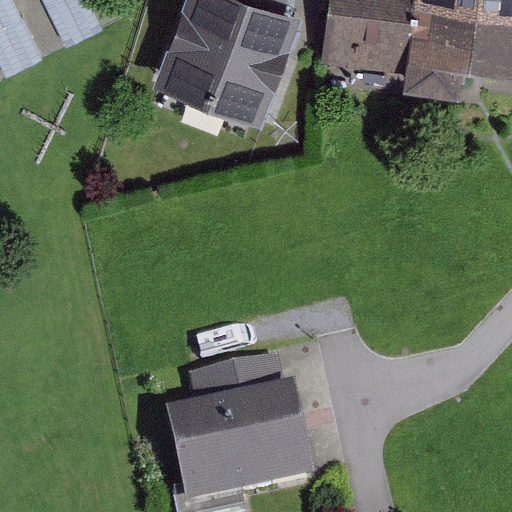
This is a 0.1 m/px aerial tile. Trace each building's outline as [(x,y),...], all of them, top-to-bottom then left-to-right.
[(42,58),(13,0),(0,0),(0,63),(6,76),(42,58)] [(89,0),(42,0),(65,47),(103,29),(89,0)] [(185,0),(154,84),(262,124),(302,16),(287,10),(290,0),(185,0)] [(511,73),(511,0),(329,0),(322,61),(407,71),(404,87),(461,95),(464,65),(511,73)] [(198,415),(168,421),(183,493),(173,495),(176,511),(251,511),(249,500),(316,486),(296,395),(286,397),(278,361),(190,380),(198,415)]
